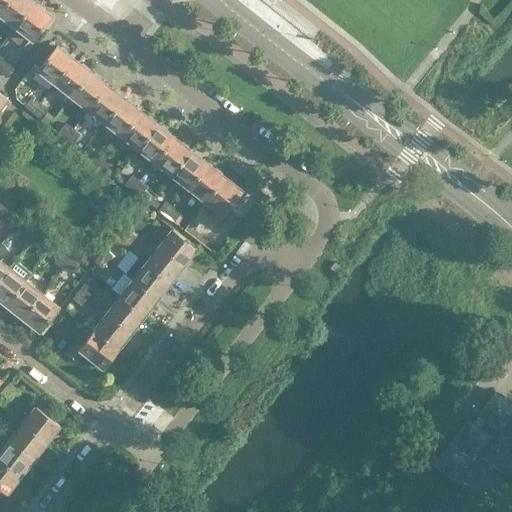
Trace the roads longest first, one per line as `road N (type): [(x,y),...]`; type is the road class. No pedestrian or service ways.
road 1 (tertiary): [(511,232),(218,0)]
road 2 (residential): [(295,272),(334,217),(328,200),(109,39)]
road 3 (residential): [(295,272),(244,267),(120,426)]
road 4 (residential): [(155,454),(295,272)]
road 5 (residential): [(0,340),(120,426)]
